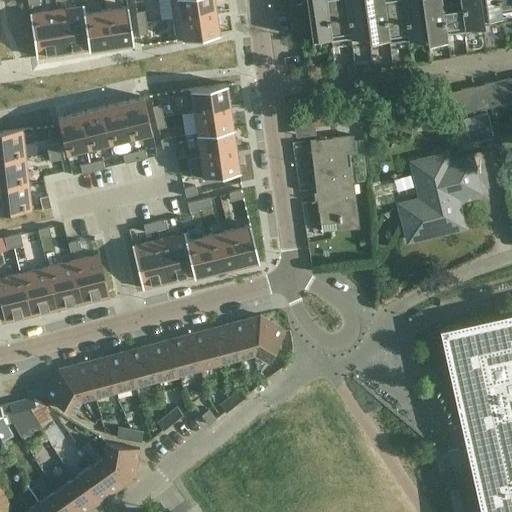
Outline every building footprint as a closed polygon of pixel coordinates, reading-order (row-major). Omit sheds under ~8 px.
[(214,0),(177,0),(179,16),(216,11),(214,0)] [(326,0),(301,0),(302,4),(303,3),(304,9),(307,9),(311,39),(330,36),(332,36),(326,0)] [(350,36),(344,0),(326,0),(332,36),(330,36),(331,39),(350,36)] [(368,34),(363,0),(344,0),(350,36),(368,34)] [(363,0),(368,34),(369,39),(388,36),(389,36),(384,0),(363,0)] [(408,38),(402,0),(384,0),(389,36),(388,36),(389,41),(408,38)] [(426,35),(421,0),(402,0),(408,38),(426,35)] [(421,0),(426,35),(427,40),(447,38),(446,31),(442,3),(441,0),(421,0)] [(460,0),(459,1),(452,2),(442,3),(446,31),(465,28),(464,25),(460,0)] [(483,22),(483,17),(480,0),(459,0),(459,1),(460,0),(464,25),(483,22)] [(480,0),(483,17),(501,15),(498,0),(480,0)] [(511,0),(498,0),(501,15),(511,13),(511,0)] [(84,5),(58,9),(64,52),(91,48),(85,12),(84,5)] [(129,5),(107,9),(112,45),(134,42),(129,5)] [(58,9),(31,13),(37,56),(64,52),(58,9)] [(107,9),(85,12),(91,48),(112,45),(107,9)] [(144,9),(136,10),(138,22),(146,21),(144,9)] [(216,11),(179,16),(183,39),(219,33),(216,11)] [(146,21),(138,22),(140,34),(148,33),(146,21)] [(374,44),(375,57),(392,55),(391,42),(374,44)] [(511,101),(511,93),(508,78),(497,80),(502,104),(511,101)] [(502,104),(497,80),(485,83),(490,107),(502,104)] [(226,83),(188,89),(191,111),(230,105),(226,83)] [(490,107),(485,83),(473,86),(478,109),(490,107)] [(478,109),(473,86),(461,89),(467,112),(478,109)] [(467,112),(461,89),(449,91),(455,115),(467,112)] [(143,96),(121,101),(130,137),(152,132),(143,96)] [(332,123),(331,99),(309,99),(310,124),(332,123)] [(121,101),(100,107),(109,142),(130,137),(121,101)] [(160,104),(152,105),(155,117),(163,115),(160,104)] [(230,105),(191,111),(194,132),(233,127),(230,105)] [(100,107),(79,112),(88,147),(109,142),(100,107)] [(79,112),(57,117),(66,153),(88,147),(79,112)] [(487,113),(464,119),(469,142),(493,136),(487,113)] [(163,115),(155,117),(158,129),(166,127),(163,115)] [(233,127),(194,132),(197,154),(236,148),(233,127)] [(22,128),(0,130),(0,158),(25,156),(22,128)] [(318,200),(321,230),(358,226),(349,151),(354,150),(352,135),(318,139),(319,153),(312,154),(316,190),(319,190),(320,199),(311,200),(311,201),(318,200)] [(172,136),(160,139),(162,146),(174,143),(172,136)] [(57,142),(45,144),(47,152),(59,149),(57,142)] [(236,148),(197,154),(200,176),(239,171),(236,148)] [(59,149),(47,152),(49,160),(61,157),(59,149)] [(145,149),(134,152),(135,160),(147,157),(145,149)] [(134,152),(122,155),(124,162),(135,160),(134,152)] [(456,197),(479,191),(471,158),(448,164),(445,154),(412,162),(421,199),(400,204),(408,239),(463,226),(456,197)] [(25,156),(0,158),(0,185),(28,182),(25,156)] [(103,159),(92,162),(93,170),(105,167),(103,159)] [(193,174),(196,162),(184,159),(181,171),(193,174)] [(92,162),(80,165),(82,173),(93,170),(92,162)] [(57,175),(43,178),(46,192),(60,188),(57,175)] [(28,182),(0,185),(0,212),(31,209),(28,182)] [(196,185),(184,188),(186,196),(198,193),(196,185)] [(240,189),(229,192),(231,200),(242,197),(240,189)] [(48,194),(40,196),(43,208),(51,206),(48,194)] [(210,197),(199,200),(200,207),(212,205),(210,197)] [(199,200),(187,202),(189,210),(200,207),(199,200)] [(166,219),(154,222),(156,229),(168,227),(166,219)] [(154,222),(143,224),(145,232),(156,229),(154,222)] [(250,224),(228,229),(237,265),(259,260),(250,224)] [(49,226),(38,229),(40,236),(51,234),(49,226)] [(228,229),(207,234),(216,270),(237,265),(228,229)] [(184,232),(159,239),(169,281),(195,275),(186,239),(187,239),(184,232)] [(20,233),(12,235),(15,247),(23,245),(20,233)] [(187,239),(186,239),(195,275),(216,270),(207,234),(187,239)] [(12,235),(4,237),(7,248),(15,247),(12,235)] [(159,239),(132,245),(142,288),(169,281),(159,239)] [(80,240),(68,242),(70,250),(82,247),(80,240)] [(99,253),(72,260),(83,302),(109,296),(99,253)] [(72,260),(47,266),(57,309),(83,302),(72,260)] [(47,266),(21,272),(31,315),(57,309),(47,266)] [(21,272),(0,277),(0,301),(5,321),(31,315),(21,272)] [(511,511),(511,311),(439,328),(480,511),(511,511)] [(255,352),(260,314),(233,322),(242,356),(255,352)] [(285,329),(260,314),(255,352),(268,360),(285,329)] [(242,356),(233,322),(211,327),(220,361),(242,356)] [(220,361),(211,327),(191,333),(200,367),(220,361)] [(200,367),(191,333),(170,338),(179,372),(200,367)] [(179,372),(170,338),(148,344),(157,378),(179,372)] [(157,378),(148,344),(127,350),(136,384),(157,378)] [(136,384),(127,350),(106,355),(116,389),(136,384)] [(116,389),(106,355),(85,361),(94,395),(116,389)] [(94,395),(85,361),(58,368),(81,399),(94,395)] [(81,399),(58,368),(43,394),(73,411),(81,399)] [(239,388),(230,396),(235,403),(245,395),(239,388)] [(35,405),(33,396),(9,403),(11,412),(31,406),(35,405)] [(48,405),(33,396),(35,405),(31,406),(40,423),(51,417),(46,409),(48,405)] [(235,403),(230,396),(220,404),(225,411),(235,403)] [(11,412),(9,403),(0,405),(0,407),(2,414),(8,413),(11,412)] [(43,427),(40,423),(31,406),(11,412),(8,413),(12,419),(24,439),(43,427)] [(177,406),(167,414),(173,421),(182,413),(177,406)] [(208,408),(201,414),(209,424),(216,419),(208,408)] [(12,419),(8,413),(2,414),(0,414),(0,437),(1,440),(13,434),(6,423),(12,419)] [(173,421),(167,414),(157,422),(163,429),(173,421)] [(65,426),(48,433),(56,452),(73,444),(65,426)] [(118,427),(116,436),(129,438),(130,429),(118,427)] [(143,431),(130,429),(129,438),(141,440),(143,431)] [(140,448),(105,442),(103,457),(135,477),(140,448)] [(135,477),(103,457),(91,465),(111,493),(135,477)] [(111,493),(91,465),(74,477),(94,505),(111,493)] [(84,511),(94,505),(74,477),(56,489),(72,511),(84,511)] [(0,486),(0,511),(2,511),(11,508),(0,486)] [(72,511),(56,489),(39,502),(46,511),(72,511)] [(46,511),(39,502),(24,511),(46,511)]
